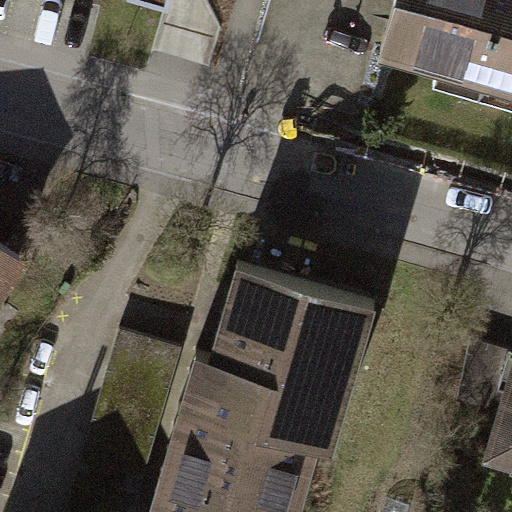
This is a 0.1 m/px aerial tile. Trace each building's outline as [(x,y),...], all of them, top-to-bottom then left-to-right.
[(511,0),(395,0),(383,45),(436,61),(430,80),(511,102),(511,0)] [(0,188),(0,272),(38,212),(0,188)] [(393,297),(253,258),(226,353),(214,349),(168,511),(314,511),(334,445),(350,449),(393,297)] [(139,511),(188,342),(126,324),(73,511),(139,511)] [(511,348),(477,338),(458,402),(511,418),(501,455),(511,458),(511,348)]
